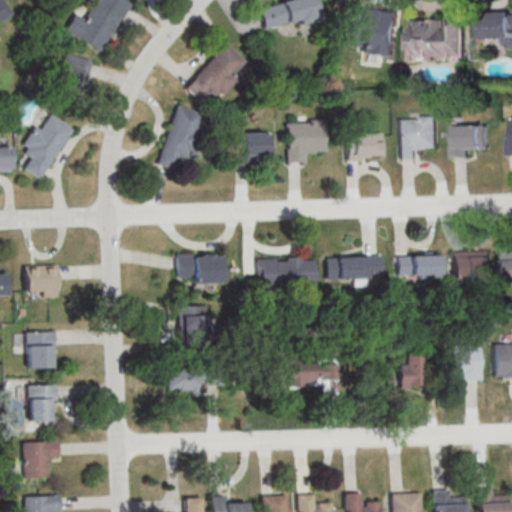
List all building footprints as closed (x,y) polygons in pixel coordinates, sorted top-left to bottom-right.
[(0,0),(0,23),(12,17),(1,0),(0,0)] [(129,1),(126,0),(93,0),(83,19),(73,13),(62,32),(100,53),(129,1)] [(281,0),(256,6),(262,28),(296,21),(297,24),(318,19),(313,0),(281,0)] [(394,55),(399,11),(351,6),(346,50),(394,55)] [(511,11),(480,12),(481,39),(503,38),(503,45),(511,44),(511,11)] [(409,60),(467,59),(467,17),(408,17),(409,60)] [(182,88),(200,103),(213,88),(219,93),(246,63),(224,42),(182,88)] [(81,88),(90,61),(64,52),(55,80),(81,88)] [(155,165),(176,171),(181,156),(191,159),(204,114),(174,105),(155,165)] [(37,180),(72,129),(49,113),(38,129),(34,126),(18,150),(28,157),(20,168),(37,180)] [(438,116),(397,116),(397,159),(418,159),(418,147),(439,147),(438,116)] [(284,162),(303,162),(303,152),(323,152),(323,120),(284,120),(284,162)] [(489,126),(452,126),(452,157),(472,157),(472,147),(489,147),(489,126)] [(268,132),(232,132),(232,164),(254,164),(254,157),(268,157),(268,132)] [(344,133),(344,159),(380,159),(380,133),(344,133)] [(0,146),(0,172),(8,172),(8,146),(0,146)] [(451,251),(451,282),(490,282),(490,251),(451,251)] [(174,253),(174,281),(220,281),(220,253),(174,253)] [(324,279),(353,278),(353,281),(380,280),(379,254),(323,256),(324,279)] [(438,254),(395,255),(395,278),(438,278),(438,254)] [(314,257),(254,257),(254,288),(314,288),(314,257)] [(23,296),(55,296),(55,265),(23,265),(23,296)] [(204,305),(177,305),(177,343),(204,343),(204,305)] [(24,367),(51,367),(51,331),(24,331),(24,367)] [(511,343),(492,344),(492,377),(511,377),(511,343)] [(478,379),(478,344),(450,344),(450,379),(478,379)] [(397,388),(421,388),(421,353),(405,353),(405,363),(397,363),(397,388)] [(286,383),(331,383),(331,360),(286,360),(286,383)] [(200,390),(200,385),(219,385),(219,370),(166,370),(166,390),(200,390)] [(54,421),(54,385),(26,385),(26,421),(54,421)] [(21,477),(46,477),(46,460),(56,460),(56,441),(21,441),(21,477)] [(474,489),(474,511),(505,511),(506,496),(496,496),(496,489),(474,489)] [(453,490),(431,490),(430,511),(463,511),(463,500),(453,500),(453,490)] [(378,511),(378,502),(361,502),(361,492),(342,492),(342,511),(378,511)] [(389,511),(420,511),(420,492),(389,492),(389,511)] [(330,511),(330,503),(314,503),(314,494),(295,494),(295,511),(330,511)] [(57,511),(57,495),(22,496),(22,511),(57,511)] [(260,495),(260,511),(285,511),(285,495),(260,495)] [(199,511),(199,498),(180,498),(179,511),(199,511)] [(244,511),(245,498),(209,498),(208,511),(244,511)]
